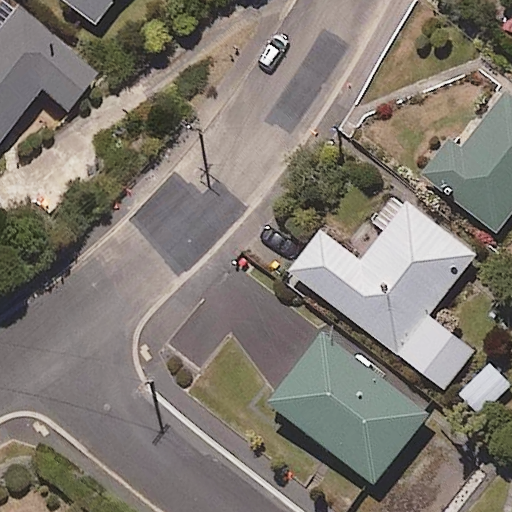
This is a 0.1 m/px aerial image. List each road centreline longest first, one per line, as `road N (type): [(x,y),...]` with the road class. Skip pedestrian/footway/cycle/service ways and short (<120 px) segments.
road 1 (residential): [(36,349),(125,278),(209,194),(274,115),(343,0)]
road 2 (residential): [(241,511),(36,349)]
